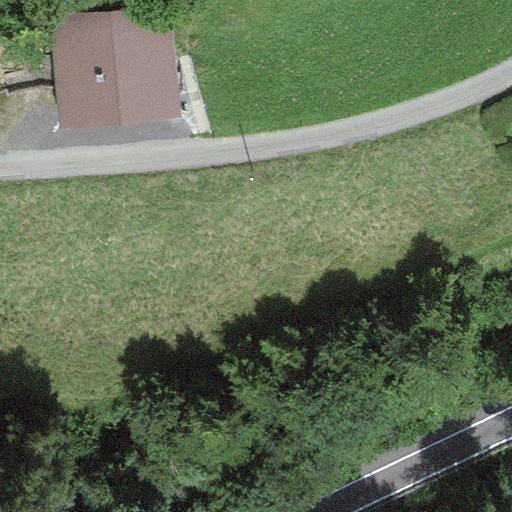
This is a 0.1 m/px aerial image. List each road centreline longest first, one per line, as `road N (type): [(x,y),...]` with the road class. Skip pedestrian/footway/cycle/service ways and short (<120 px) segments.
road 1 (residential): [(0,168),(351,131),(511,68)]
road 2 (primary): [(511,407),(296,511)]
